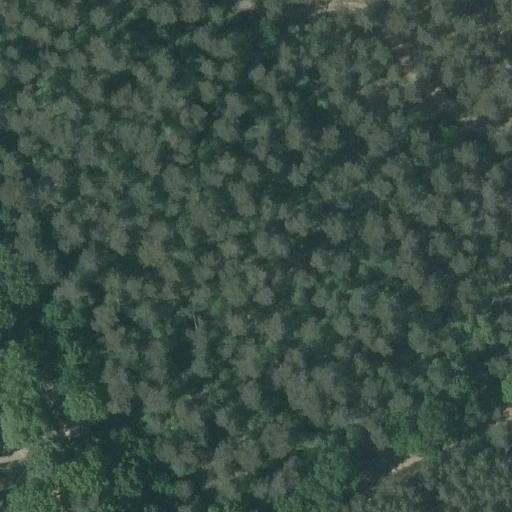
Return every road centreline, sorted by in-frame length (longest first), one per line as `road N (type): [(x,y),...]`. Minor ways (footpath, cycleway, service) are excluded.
road 1 (track): [(511,120),(468,124),(425,90),(364,7),(249,15),(226,0)]
road 2 (track): [(0,274),(137,511)]
road 3 (track): [(511,412),(298,511)]
